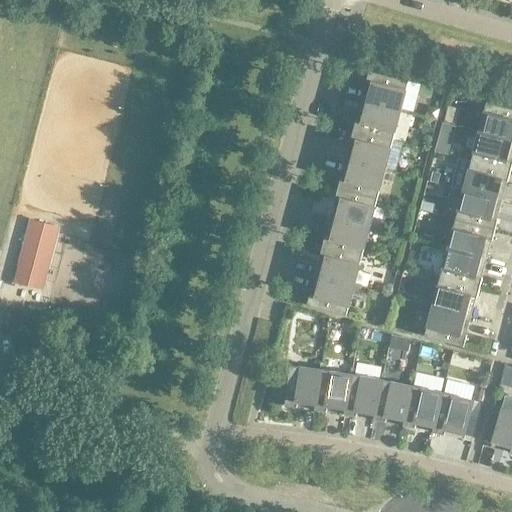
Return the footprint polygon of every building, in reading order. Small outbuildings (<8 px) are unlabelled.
[(366,83),(362,101),(400,111),(408,82),(369,71),(366,83)] [(400,111),(362,101),(357,120),(356,119),(353,130),(392,140),(400,111)] [(511,109),(486,102),(478,132),(511,141),(511,109)] [(392,140),(353,130),(350,141),(351,141),(346,159),(384,169),(392,140)] [(511,160),(511,141),(478,132),(471,161),(510,172),(511,163),(511,161),(511,160)] [(384,169),(346,159),(341,178),(340,177),(338,188),(377,199),(384,169)] [(510,172),(471,161),(463,190),(501,201),(506,182),(507,182),(510,172)] [(429,173),(427,180),(437,183),(439,175),(429,173)] [(377,199),(338,188),(335,199),(336,199),(331,217),(369,228),(377,199)] [(501,201),(463,190),(455,219),(494,230),(497,219),(496,219),(501,201)] [(422,201),(419,209),(431,212),(433,204),(422,201)] [(369,228),(331,217),(326,236),(325,236),(322,246),(361,257),(369,228)] [(11,279),(41,288),(59,227),(29,218),(11,279)] [(494,230),(455,219),(447,249),(486,259),(491,240),(492,241),(494,230)] [(361,257),(322,246),(319,257),(320,257),(315,275),(354,286),(361,257)] [(486,259),(447,249),(440,278),(479,288),(482,277),(481,277),(486,259)] [(354,286),(315,275),(310,294),(309,294),(306,305),(346,316),(354,286)] [(479,288),(440,278),(432,307),(470,317),(475,298),(476,299),(479,288)] [(470,317),(432,307),(424,336),(463,347),(466,335),(470,317)] [(314,410),(315,410),(321,370),(322,370),(323,363),(320,363),(319,370),(300,367),(289,366),(285,406),(296,408),(296,407),(314,409),(314,410)] [(330,371),(322,370),(321,370),(315,410),(326,412),(326,411),(344,414),(344,415),(345,415),(352,375),(353,375),(354,368),(351,367),(350,374),(330,371)] [(361,376),(353,375),(352,375),(345,415),(356,417),(356,416),(373,419),(373,420),(374,420),(382,380),(383,381),(385,373),(381,373),(380,380),(361,376)] [(391,382),(383,381),(382,380),(374,420),(385,422),(403,425),(403,426),(404,426),(412,386),(413,387),(415,379),(412,379),(410,386),(391,382)] [(421,388),(413,387),(412,386),(404,426),(414,429),(415,428),(432,432),(432,433),(433,433),(443,393),(444,393),(445,386),(442,385),(440,393),(421,388)] [(451,395),(444,393),(443,393),(433,433),(444,435),(444,434),(461,439),(461,440),(463,440),(475,394),(472,393),(470,400),(451,395)] [(510,453),(511,453),(511,410),(505,409),(507,402),(503,401),(490,447),(492,448),(493,447),(510,452),(510,453)]
